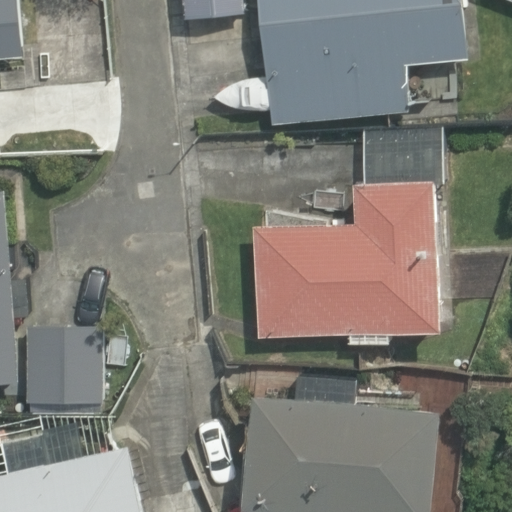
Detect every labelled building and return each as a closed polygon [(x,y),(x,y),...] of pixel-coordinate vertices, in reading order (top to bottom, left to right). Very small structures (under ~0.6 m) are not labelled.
[(0,0),(0,150),(12,150),(6,89),(107,80),(101,11),(72,14),(70,0),(0,0)] [(247,0),(181,0),(181,12),(246,17),(247,0)] [(271,0),(281,127),(416,117),(413,74),(480,68),(474,0),(271,0)] [(379,218),(268,216),(266,334),(477,336),(478,185),(379,184),(379,218)] [(23,187),(0,188),(0,394),(117,389),(115,322),(29,325),(23,187)] [(386,403),(273,393),(263,511),(507,511),(511,461),(511,376),(389,366),(386,403)] [(0,511),(167,511),(150,441),(0,477),(0,511)]
